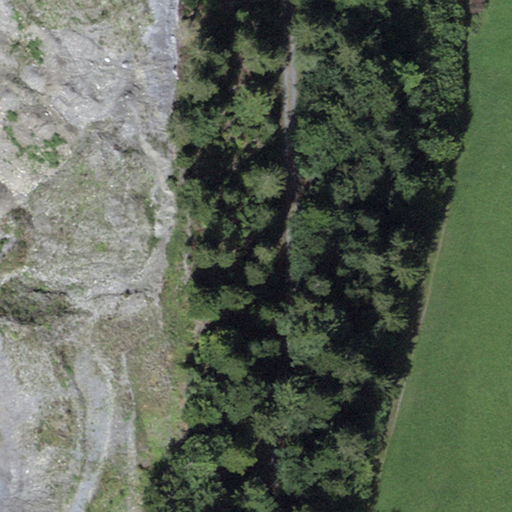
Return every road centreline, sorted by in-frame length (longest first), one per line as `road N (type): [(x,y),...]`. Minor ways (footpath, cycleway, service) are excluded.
road 1 (track): [(365,511),(439,235),(460,0)]
road 2 (track): [(265,511),(296,77),(289,0)]
